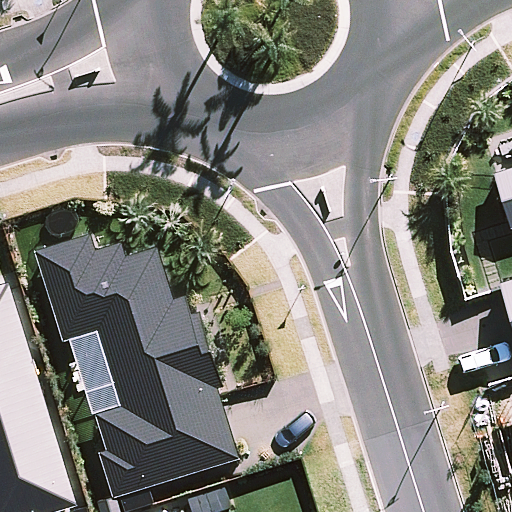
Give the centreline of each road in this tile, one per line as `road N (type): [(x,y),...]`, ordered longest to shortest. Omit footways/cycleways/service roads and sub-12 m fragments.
road 1 (residential): [(403,439),(300,136)]
road 2 (tertiary): [(300,136),(262,140),(225,132),(166,85),(150,50)]
road 3 (tertiary): [(390,0),(384,62),(365,95),(300,136)]
road 4 (tertiary): [(0,96),(150,50)]
